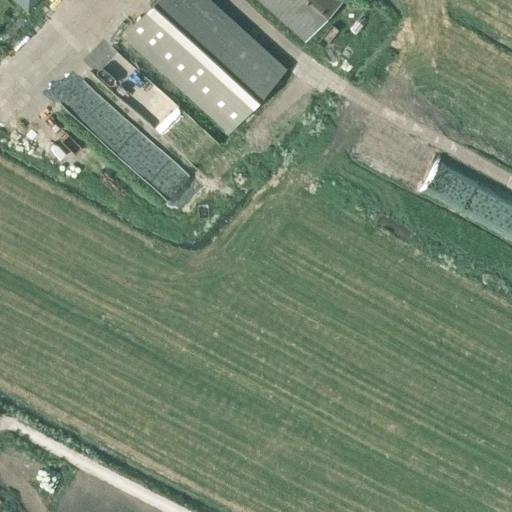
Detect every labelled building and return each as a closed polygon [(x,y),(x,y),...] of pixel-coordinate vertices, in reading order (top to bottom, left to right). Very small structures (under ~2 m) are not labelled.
[(15,0),(25,10),(35,0),(15,0)] [(284,69),(208,0),(153,0),(122,34),(228,131),(284,69)] [(341,0),(258,0),(304,41),(341,0)] [(2,63),(25,87),(43,70),(50,77),(69,59),(56,46),(35,66),(18,48),(2,63)] [(124,67),(103,94),(206,175),(228,148),(124,67)] [(52,113),(114,169),(132,149),(70,93),(52,113)] [(147,153),(127,176),(173,218),(194,196),(147,153)]
